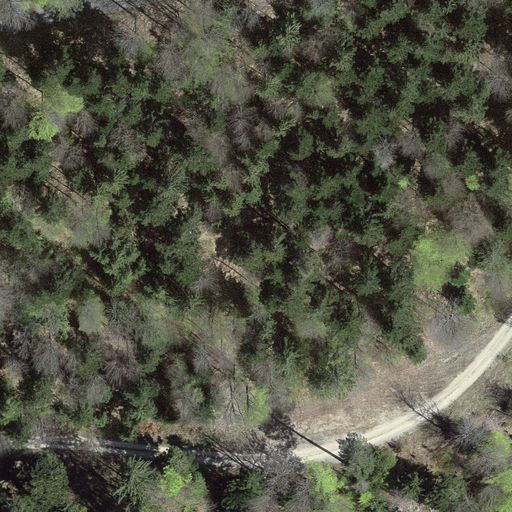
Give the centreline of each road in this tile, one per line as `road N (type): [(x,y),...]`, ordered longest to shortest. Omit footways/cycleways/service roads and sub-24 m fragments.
road 1 (track): [(0,453),(61,445),(252,460),(345,443),(443,392),(511,321)]
road 2 (tertiary): [(132,0),(0,25)]
